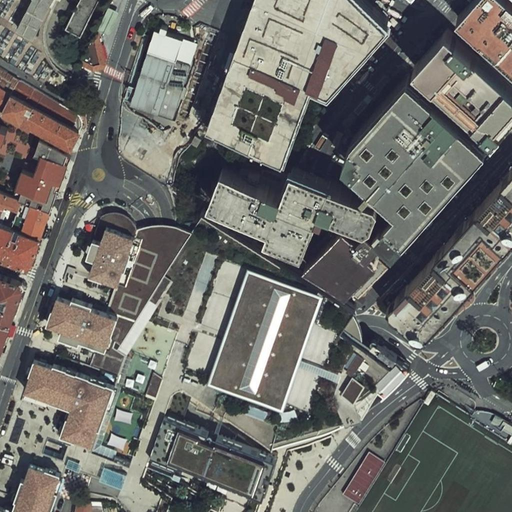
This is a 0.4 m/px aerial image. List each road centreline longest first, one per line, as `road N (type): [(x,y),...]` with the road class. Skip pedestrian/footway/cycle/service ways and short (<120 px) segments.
road 1 (tertiary): [(160,244),(137,355),(162,382),(278,415),(306,391),(325,328),(321,312),(301,297),(218,269),(191,272),(173,293),(154,344),(151,361),(169,386),(267,416),(299,415),(313,406),(349,338),(391,336)]
road 2 (residential): [(368,312),(299,272),(316,163),(343,109),(441,1)]
road 3 (residential): [(511,146),(368,312)]
road 4 (residential): [(430,367),(356,440),(302,511)]
road 5 (primary): [(126,121),(112,88),(138,15),(166,0)]
road 6 (primary): [(133,0),(103,91),(99,133)]
